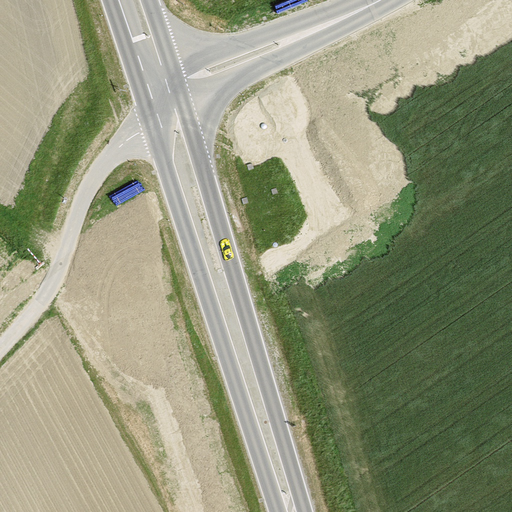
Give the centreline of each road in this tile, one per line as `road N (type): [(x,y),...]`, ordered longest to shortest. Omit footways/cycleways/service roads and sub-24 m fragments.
road 1 (secondary): [(294,511),(163,93)]
road 2 (track): [(0,351),(54,285),(105,162),(174,129)]
road 3 (tertiary): [(163,93),(381,0)]
